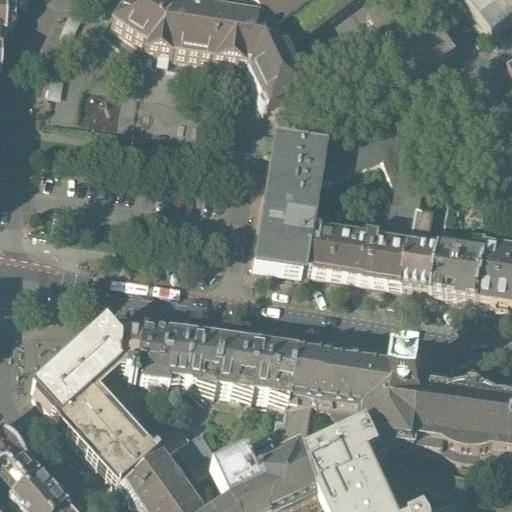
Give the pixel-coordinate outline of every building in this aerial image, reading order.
[(0,0),(0,76),(0,62),(0,39),(6,35),(8,34),(16,29),(14,11),(22,10),(21,5),(27,5),(30,2),(30,0),(0,0)] [(190,0),(189,1),(186,0),(131,0),(110,33),(143,55),(142,61),(189,68),(247,77),(267,117),(303,99),(284,61),(262,33),(202,23),(202,18),(223,3),(223,2),(221,0),(190,0)] [(237,0),(262,33),(284,61),(361,3),(364,0),(237,0)] [(511,0),(455,0),(493,45),(511,29),(511,0)] [(361,69),(382,99),(411,80),(416,86),(456,58),(435,28),(419,39),(395,4),(365,25),(385,53),(361,69)] [(89,125),(118,126),(119,107),(89,106),(89,125)] [(366,144),(320,162),(316,185),(330,188),(380,168),(393,199),(385,253),(411,257),(417,220),(421,192),(397,132),(366,144)] [(254,276),(299,283),(306,240),(316,185),(320,162),(273,155),(266,203),(254,276)] [(411,257),(403,299),(421,302),(432,304),(439,261),(422,258),(423,253),(427,253),(432,222),(417,220),(411,257)] [(331,288),(356,292),(362,249),(306,240),(299,283),(331,288)] [(442,246),(439,261),(432,304),(454,308),(477,312),(487,258),(488,254),(442,246)] [(385,253),(362,249),(356,292),(381,296),(403,299),(411,257),(385,253)] [(511,261),(487,258),(477,312),(502,316),(511,317),(511,261)] [(55,428),(92,399),(112,383),(123,386),(125,394),(140,394),(134,381),(140,341),(107,336),(104,338),(96,343),(31,401),(55,428)] [(166,345),(140,341),(134,381),(140,394),(167,398),(164,391),(162,388),(159,388),(166,345)] [(271,406),(285,408),(292,364),(255,358),(196,349),(166,345),(159,388),(162,388),(164,391),(188,394),(190,396),(199,395),(213,397),(212,399),(229,402),(233,400),(250,403),(249,405),(266,408),(271,406)] [(415,456),(416,455),(444,459),(453,464),(466,468),(482,468),(480,480),(501,483),(500,488),(511,489),(511,407),(498,405),(488,401),(477,398),(464,397),(452,400),(423,395),(424,384),(411,382),(292,364),(285,408),(281,429),(275,429),(271,448),(244,460),(252,480),(303,457),(305,449),(310,414),(363,419),(359,445),(371,440),(383,466),(388,460),(389,453),(400,454),(415,456)] [(160,432),(140,394),(125,394),(123,386),(112,383),(92,399),(152,467),(158,463),(177,452),(186,446),(172,425),(160,432)] [(152,467),(92,399),(55,428),(116,496),(152,467)] [(208,477),(218,472),(199,439),(186,446),(177,452),(197,484),(208,477)] [(383,466),(371,440),(359,445),(356,444),(349,447),(346,451),(333,458),(329,454),(321,451),(305,449),(303,457),(252,480),(244,460),(218,472),(208,477),(224,511),(223,511),(306,511),(329,502),(334,511),(332,511),(390,511),(372,471),(383,466)] [(23,471),(0,445),(0,502),(6,509),(37,487),(23,471)] [(192,511),(158,463),(152,467),(116,496),(129,511),(192,511)] [(60,511),(37,487),(6,509),(8,511),(60,511)]
